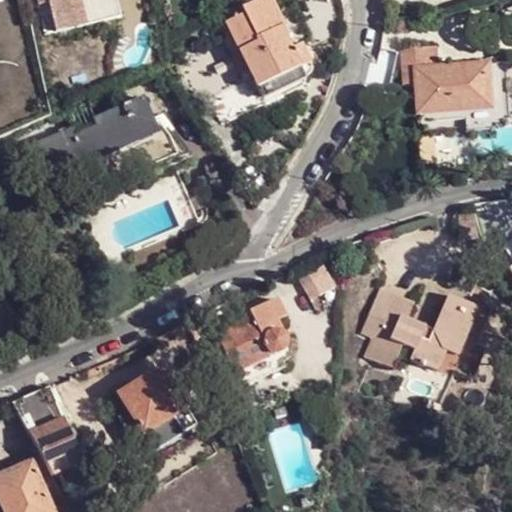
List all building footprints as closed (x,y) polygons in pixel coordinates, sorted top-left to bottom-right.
[(37,0),(46,35),(121,17),(117,0),(37,0)] [(259,0),(241,9),(244,15),(227,23),(239,50),(249,72),(254,82),(216,100),(228,125),(283,98),(279,92),(307,79),(301,68),(313,63),(303,43),(293,48),(282,27),(286,25),(272,0),(259,0)] [(244,15),(241,9),(239,6),(213,19),(216,27),(227,23),(244,15)] [(241,76),(249,72),(239,50),(231,53),(241,76)] [(457,106),(490,103),(488,66),(413,71),(416,117),(457,115),(457,106)] [(77,203),(177,162),(166,124),(171,123),(166,114),(153,119),(144,97),(93,118),(97,126),(77,134),(74,127),(27,147),(41,183),(65,174),(77,203)] [(491,120),(490,103),(457,106),(457,115),(457,121),(491,120)] [(97,126),(93,118),(74,127),(77,134),(97,126)] [(166,124),(177,162),(190,156),(171,123),(166,124)] [(498,200),(474,204),(481,232),(501,223),(509,220),(498,200)] [(481,232),(486,255),(509,243),(501,223),(481,232)] [(296,284),(310,306),(335,290),(321,268),(296,284)] [(422,340),(426,326),(409,318),(416,302),(381,287),(361,334),(371,338),(364,357),(392,368),(398,355),(402,345),(416,352),(412,360),(439,373),(447,352),(457,356),(478,307),(450,296),(434,330),(429,343),(422,340)] [(277,358),(279,358),(280,357),(283,356),(286,354),(289,349),(290,344),(290,342),(288,338),(282,332),(277,321),(286,317),(277,299),(231,321),(235,329),(217,338),(235,375),(271,357),(273,358),(276,358),(277,358)] [(4,332),(19,325),(9,301),(0,304),(0,340),(8,337),(4,332)] [(22,331),(19,325),(4,332),(8,337),(22,331)] [(434,330),(426,326),(422,340),(429,343),(434,330)] [(398,355),(412,360),(416,352),(402,345),(398,355)] [(284,369),(279,358),(277,358),(276,358),(273,358),(271,357),(235,375),(241,388),(284,369)] [(160,428),(188,410),(162,368),(106,402),(141,461),(169,443),(160,428)] [(50,387),(11,404),(53,479),(83,465),(74,441),(64,418),(50,387)] [(198,427),(188,410),(160,428),(169,443),(198,427)] [(70,415),(64,418),(74,441),(80,438),(70,415)] [(53,511),(32,462),(0,475),(0,511),(53,511)]
